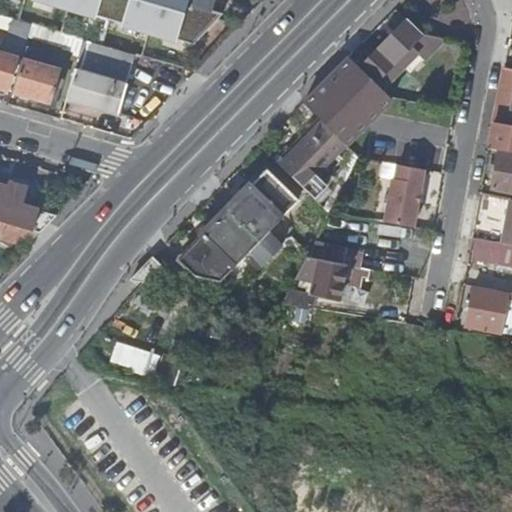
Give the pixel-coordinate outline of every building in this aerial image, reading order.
[(19,0),(189,51),(219,21),(188,11),(187,15),(165,8),(166,4),(152,0),(19,0)] [(388,98),(403,101),(406,101),(410,86),(398,79),(386,68),(390,65),(398,72),(415,55),(422,62),(446,39),(419,33),(405,20),(371,55),(376,61),(363,74),(373,83),(388,98)] [(22,62),(32,27),(13,22),(2,56),(0,55),(0,91),(7,93),(17,61),(22,62)] [(118,117),(135,58),(84,43),(66,103),(118,117)] [(511,56),(504,55),(494,110),(511,113),(511,56)] [(22,62),(12,95),(51,106),(61,74),(22,62)] [(330,130),(329,131),(344,146),(353,137),(339,122),(356,102),(373,118),(382,108),(402,112),(403,101),(388,98),(373,83),(372,85),(356,70),(314,115),(330,130)] [(511,113),(494,110),(487,149),(496,150),(511,153),(511,113)] [(329,131),(313,116),(302,128),(314,140),(284,171),(309,195),(350,152),(344,146),(329,131)] [(511,153),(496,150),(489,190),(511,194),(511,153)] [(423,171),(397,166),(394,181),(391,181),(383,224),(412,229),(423,171)] [(290,195),(265,170),(221,214),(226,219),(218,228),(217,227),(216,226),(215,226),(214,226),(213,226),(212,226),(211,226),(209,226),(209,227),(208,228),(172,265),(189,280),(219,282),(251,243),(264,255),(280,271),(279,243),(264,228),(276,215),(273,212),(290,195)] [(4,175),(2,182),(9,185),(11,177),(4,175)] [(1,213),(17,218),(24,194),(8,189),(1,213)] [(499,244),(511,246),(511,199),(507,198),(499,244)] [(0,224),(14,228),(17,218),(1,213),(0,213),(0,224)] [(0,233),(2,234),(0,239),(0,241),(23,248),(36,235),(14,228),(0,224),(0,233)] [(166,271),(151,257),(128,281),(129,281),(153,285),(166,271)] [(303,265),(298,273),(308,275),(307,282),(312,283),(310,295),(336,301),(342,275),(354,279),(365,281),(368,269),(306,258),(303,265)] [(511,293),(508,293),(508,294),(473,288),(466,327),(501,333),(507,299),(511,300),(511,293)] [(118,340),(110,361),(153,377),(161,355),(118,340)]
